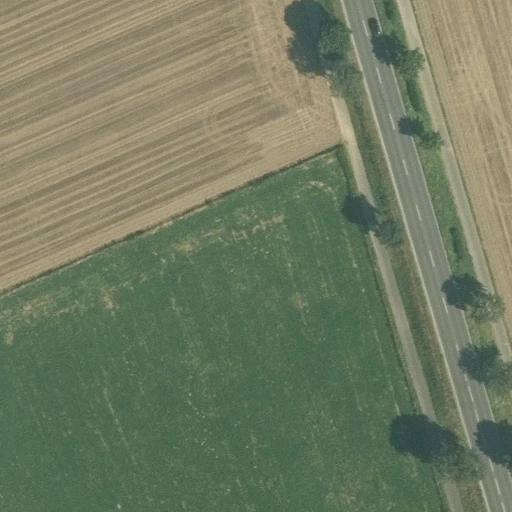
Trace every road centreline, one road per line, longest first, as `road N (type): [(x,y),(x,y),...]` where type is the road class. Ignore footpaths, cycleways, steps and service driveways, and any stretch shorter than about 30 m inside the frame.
road 1 (secondary): [(357,0),(505,511)]
road 2 (track): [(310,0),(458,511)]
road 3 (track): [(511,373),(401,0)]
